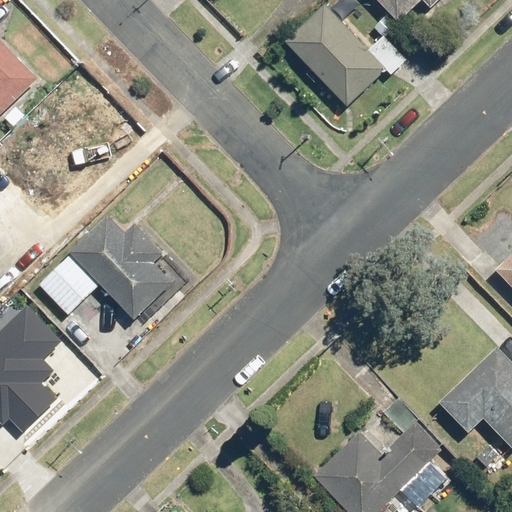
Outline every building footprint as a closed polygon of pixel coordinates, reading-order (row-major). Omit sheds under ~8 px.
[(376,0),(395,20),(416,0),(376,0)] [(390,68),(332,6),(293,43),(351,104),(390,68)] [(0,125),(45,82),(0,35),(0,125)] [(33,147),(18,134),(0,152),(0,153),(14,167),(33,147)] [(61,139),(23,175),(62,215),(100,179),(61,139)] [(0,212),(25,187),(0,163),(0,212)] [(112,281),(143,314),(180,278),(162,259),(169,253),(139,222),(133,229),(119,214),(112,221),(109,218),(44,287),(77,318),(112,281)] [(78,352),(34,305),(0,337),(0,407),(1,406),(30,437),(69,400),(49,380),(78,352)] [(511,347),(511,346),(447,403),(473,432),(491,416),(511,439),(511,347)] [(367,431),(319,472),(354,511),(380,511),(453,449),(422,414),(383,449),(367,431)] [(511,462),(493,441),(474,457),(492,478),(511,462)]
